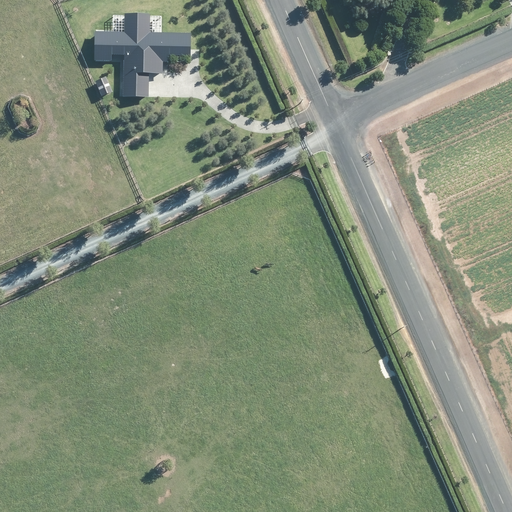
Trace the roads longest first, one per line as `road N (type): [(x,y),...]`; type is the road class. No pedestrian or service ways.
road 1 (unclassified): [(508,511),(331,115)]
road 2 (unclassified): [(331,115),(511,34)]
road 3 (unclassified): [(331,115),(280,0)]
